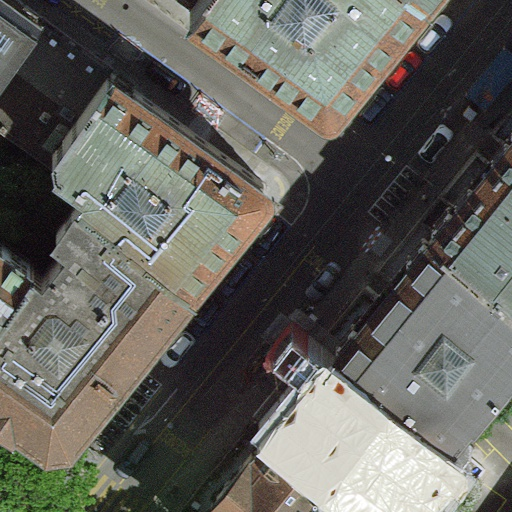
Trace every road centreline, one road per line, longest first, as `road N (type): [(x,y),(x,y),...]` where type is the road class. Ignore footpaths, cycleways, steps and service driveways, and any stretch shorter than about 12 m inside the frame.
road 1 (residential): [(362,189),(99,511)]
road 2 (residential): [(102,0),(362,189)]
road 3 (residential): [(511,7),(362,189)]
